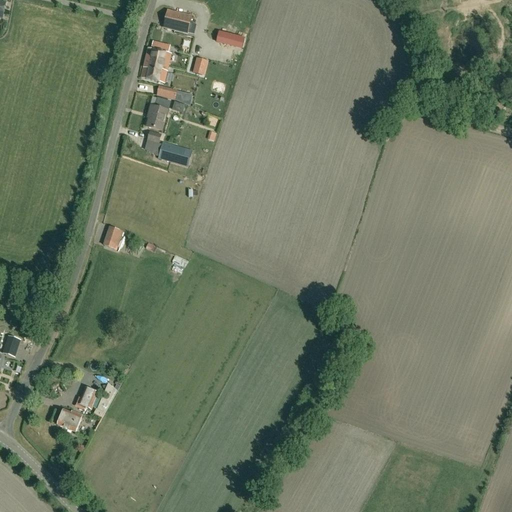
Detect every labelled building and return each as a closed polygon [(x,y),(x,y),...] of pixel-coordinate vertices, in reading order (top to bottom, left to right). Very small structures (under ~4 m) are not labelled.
[(188,34),(192,18),(168,12),(164,28),(188,34)] [(168,69),(172,55),(149,49),(145,64),(168,69)] [(189,66),(200,67),(201,58),(190,57),(189,66)] [(201,69),(212,74),(216,65),(205,60),(201,69)] [(164,84),(168,69),(145,64),(141,79),(164,84)] [(175,101),(178,91),(169,89),(167,99),(175,101)] [(166,111),(168,102),(158,100),(156,109),(151,107),(149,114),(151,114),(147,128),(163,132),(168,112),(166,111)] [(159,145),(162,136),(151,132),(148,142),(159,145)] [(187,169),(192,153),(165,143),(159,159),(187,169)] [(117,250),(123,232),(111,228),(104,246),(117,250)] [(174,262),(186,266),(189,259),(176,255),(174,262)] [(9,338),(7,343),(17,347),(18,341),(9,338)] [(91,410),(98,394),(86,389),(81,401),(84,402),(82,407),(91,410)] [(102,419),(105,414),(96,409),(94,414),(102,419)] [(76,416),(64,411),(58,426),(76,434),(82,419),(83,416),(77,414),(76,416)]
